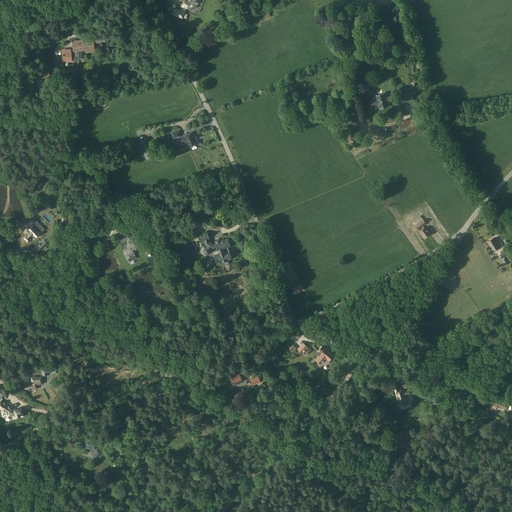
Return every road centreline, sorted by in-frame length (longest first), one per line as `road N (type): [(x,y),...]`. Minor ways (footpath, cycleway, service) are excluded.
road 1 (unclassified): [(295,322),(213,119),(143,0)]
road 2 (unclassified): [(295,322),(382,281),(464,227)]
road 3 (track): [(0,448),(163,373)]
road 4 (track): [(163,373),(0,324)]
road 5 (unclassified): [(363,361),(440,270),(464,227)]
road 6 (track): [(295,322),(163,373)]
road 7 (track): [(280,448),(163,373)]
